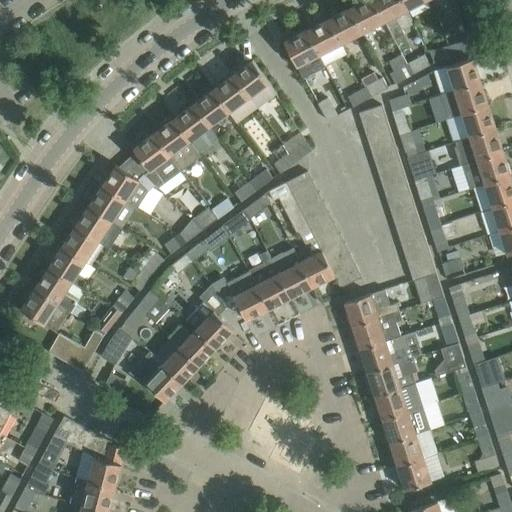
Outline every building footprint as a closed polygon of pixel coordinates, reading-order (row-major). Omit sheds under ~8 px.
[(385,18),(375,0),(364,0),(350,7),(363,31),(385,20),(385,18)] [(375,0),(385,18),(385,20),(396,39),(406,34),(395,15),(406,9),(401,0),(375,0)] [(424,0),(401,0),(406,9),(424,0)] [(350,7),(328,18),(335,32),(341,42),(363,31),(350,7)] [(328,18),(306,30),(313,42),(319,53),(341,42),(335,32),(328,18)] [(313,42),(306,30),(284,41),(303,77),(326,65),(319,53),(313,42)] [(468,39),(462,40),(460,35),(453,37),(459,54),(472,50),(468,39)] [(446,39),(448,45),(430,51),(433,62),(459,54),(453,37),(446,39)] [(389,61),(394,70),(390,73),(395,83),(413,73),(408,63),(402,53),(389,61)] [(413,73),(430,64),(424,54),(408,63),(413,73)] [(473,57),(448,66),(449,68),(439,71),(446,93),(481,82),(473,57)] [(269,81),(253,60),(232,74),(249,96),(269,81)] [(249,96),(232,74),(213,89),(229,111),(249,96)] [(370,97),(388,87),(382,77),(365,86),(370,97)] [(481,82),(446,93),(442,95),(445,106),(459,101),(463,113),(489,105),(481,82)] [(370,97),(365,86),(347,96),(354,106),(370,97)] [(229,111),(213,89),(193,104),(209,126),(218,138),(227,132),(218,119),(229,111)] [(392,111),(411,105),(408,93),(389,99),(392,111)] [(328,97),(318,102),(328,120),(337,115),(328,97)] [(209,126),(193,104),(174,118),(190,140),(209,126)] [(386,115),(383,104),(359,112),(363,123),(386,115)] [(489,105),(463,113),(446,119),(453,142),(456,141),(456,142),(496,129),(489,105)] [(400,134),(411,131),(405,111),(394,114),(400,134)] [(366,134),(390,127),(386,115),(363,123),(366,134)] [(190,140),(174,118),(154,133),(181,170),(201,156),(190,140)] [(370,145),(393,138),(390,127),(366,134),(370,145)] [(457,146),(454,146),(460,165),(463,164),(464,165),(478,160),(504,152),(496,129),(456,142),(457,146)] [(411,131),(400,134),(405,153),(417,149),(411,131)] [(154,133),(133,148),(136,151),(128,159),(144,174),(159,187),(181,170),(154,133)] [(373,156),(397,148),(393,138),(370,145),(373,156)] [(296,160),(303,156),(312,149),(305,140),(290,152),(296,160)] [(377,168),(401,160),(397,148),(373,156),(377,168)] [(288,153),(277,160),(273,163),(280,172),(296,160),(290,152),(288,153)] [(478,160),(464,165),(467,176),(482,171),(486,185),(511,176),(504,152),(478,160)] [(415,181),(426,177),(420,158),(409,162),(415,181)] [(144,174),(128,159),(120,166),(116,164),(103,183),(126,199),(137,207),(149,190),(139,179),(138,178),(144,174)] [(258,165),(253,159),(242,167),(251,180),(250,180),(257,190),(273,178),(262,162),(258,165)] [(381,179),(404,171),(401,160),(377,168),(381,179)] [(313,181),(308,171),(287,181),(292,192),(313,181)] [(384,190),(408,183),(404,171),(381,179),(384,190)] [(511,202),(511,177),(511,176),(486,185),(494,208),(511,202)] [(422,205),(434,201),(426,177),(415,181),(422,205)] [(257,190),(250,180),(234,192),(241,201),(257,190)] [(269,190),(274,201),(279,198),(301,243),(293,247),(313,285),(334,275),(336,274),(331,265),(326,254),(324,250),(322,251),(319,245),(314,234),(308,223),(303,213),(298,202),(292,192),(287,181),(269,190)] [(298,202),(318,192),(313,181),(292,192),(298,202)] [(113,220),(126,199),(103,183),(90,204),(113,220)] [(388,201),(411,194),(408,183),(384,190),(388,201)] [(303,213),(324,202),(318,192),(298,202),(303,213)] [(392,213),(415,205),(411,194),(388,201),(392,213)] [(210,209),(218,219),(235,207),(227,197),(210,209)] [(243,209),(251,219),(267,207),(260,197),(243,209)] [(430,229),(441,225),(434,201),(422,205),(430,229)] [(303,213),(308,223),(329,213),(324,202),(303,213)] [(511,202),(494,208),(501,231),(511,227),(511,202)] [(90,204),(76,225),(99,241),(109,248),(122,227),(112,221),(113,220),(90,204)] [(395,224),(419,216),(415,205),(392,213),(395,224)] [(195,221),(202,231),(218,219),(210,209),(195,221)] [(251,219),(243,209),(229,219),(236,229),(251,219)] [(308,223),(314,234),(335,223),(329,213),(308,223)] [(399,235),(422,227),(419,216),(395,224),(399,235)] [(179,233),(186,243),(202,231),(195,221),(179,233)] [(437,252),(458,245),(451,222),(441,225),(430,229),(437,252)] [(314,234),(319,245),(340,234),(335,223),(314,234)] [(109,248),(99,241),(76,225),(62,246),(85,262),(98,243),(108,249),(109,248)] [(402,246),(426,239),(422,227),(399,235),(402,246)] [(511,227),(501,231),(508,253),(511,252),(511,227)] [(186,243),(179,233),(164,244),(171,254),(186,243)] [(324,250),(326,254),(345,244),(340,234),(319,245),(322,251),(324,250)] [(406,257),(429,250),(426,239),(402,246),(406,257)] [(188,250),(195,260),(205,252),(209,249),(201,240),(188,250)] [(331,265),(351,255),(345,244),(326,254),(331,265)] [(72,282),(85,262),(62,246),(49,266),(72,282)] [(293,247),(271,258),(275,265),(291,297),(313,285),(293,247)] [(143,269),(153,275),(167,259),(152,248),(136,268),(141,272),(143,269)] [(170,265),(178,274),(195,260),(188,250),(170,265)] [(263,262),(248,270),(256,284),(268,308),(291,297),(275,265),(271,258),(267,250),(259,254),(263,262)] [(410,269),(433,261),(429,250),(406,257),(410,269)] [(351,255),(331,265),(336,274),(334,275),(335,277),(356,266),(351,255)] [(445,274),(464,268),(460,257),(442,262),(445,274)] [(437,272),(433,261),(410,269),(413,280),(425,276),(437,272)] [(136,268),(131,264),(122,277),(140,291),(153,275),(143,269),(141,272),(136,268)] [(72,282),(49,266),(35,287),(69,310),(72,312),(79,302),(65,293),(72,282)] [(335,277),(340,287),(362,276),(356,266),(335,277)] [(228,284),(233,292),(237,301),(246,319),(268,308),(256,284),(248,270),(248,271),(227,281),(228,284)] [(433,299),(444,296),(437,272),(425,276),(433,299)] [(35,287),(21,308),(56,331),(67,314),(69,310),(35,287)] [(385,288),(371,293),(345,301),(353,326),(359,324),(379,317),(399,310),(397,302),(390,304),(385,288)] [(121,314),(122,313),(135,297),(125,290),(111,307),(121,314)] [(138,305),(146,313),(159,298),(149,291),(138,305)] [(458,316),(469,313),(464,295),(453,299),(458,316)] [(440,323),(452,319),(444,296),(433,299),(440,323)] [(205,319),(197,327),(217,346),(234,329),(228,323),(219,315),(214,310),(204,300),(195,309),(205,319)] [(121,326),(129,334),(146,313),(138,305),(121,326)] [(121,314),(111,307),(97,326),(106,332),(121,314)] [(367,348),(382,342),(400,336),(396,323),(402,321),(399,310),(379,317),(359,324),(353,326),(360,350),(367,348)] [(469,313),(458,316),(465,336),(476,332),(469,313)] [(448,346),(459,342),(452,319),(440,323),(448,346)] [(111,339),(101,356),(115,364),(131,336),(129,334),(121,326),(111,339)] [(190,335),(181,326),(171,337),(200,364),(217,346),(197,327),(190,335)] [(85,347),(94,352),(104,334),(94,329),(85,347)] [(59,332),(58,334),(48,351),(60,358),(71,339),(59,332)] [(504,353),(498,335),(478,342),(468,345),(474,364),(484,360),(504,353)] [(408,360),(400,336),(382,342),(367,348),(360,350),(368,373),(394,364),(408,360)] [(200,364),(171,337),(170,338),(179,346),(163,363),(166,365),(173,372),(183,382),(200,364)] [(60,358),(72,364),(82,345),(71,339),(60,358)] [(455,370),(467,366),(459,342),(448,346),(455,370)] [(94,352),(85,347),(82,345),(72,364),(83,371),(94,352)] [(150,352),(130,373),(145,381),(165,400),(183,382),(173,372),(166,365),(163,363),(162,363),(150,352)] [(371,385),(375,395),(414,382),(416,382),(413,372),(418,370),(414,357),(408,360),(394,364),(368,373),(364,374),(368,386),(371,385)] [(481,387),(492,383),(484,360),(474,364),(481,387)] [(457,375),(448,378),(453,396),(462,393),(474,389),(467,366),(455,370),(457,375)] [(375,395),(371,397),(375,409),(379,407),(383,419),(409,410),(422,406),(414,382),(375,395)] [(489,409),(500,406),(492,383),(481,387),(489,409)] [(470,415),(481,412),(474,389),(462,393),(470,415)] [(0,432),(11,411),(0,405),(0,432)] [(409,410),(383,419),(390,441),(416,432),(429,428),(422,406),(409,410)] [(496,433),(508,430),(500,406),(489,409),(496,433)] [(478,439),(489,436),(481,412),(470,415),(478,439)] [(77,422),(64,415),(53,435),(63,440),(66,441),(77,422)] [(77,447),(87,429),(88,428),(77,422),(66,441),(77,447)] [(38,449),(47,431),(36,425),(28,440),(27,443),(38,449)] [(88,428),(87,429),(77,447),(89,453),(99,434),(88,428)] [(511,453),(511,443),(508,430),(496,433),(504,457),(511,453)] [(390,442),(385,444),(388,456),(394,454),(397,465),(404,463),(424,457),(416,432),(390,441),(390,442)] [(110,444),(112,441),(99,434),(89,453),(94,456),(102,458),(106,452),(110,444)] [(489,436),(478,439),(484,458),(495,455),(489,436)] [(27,443),(25,447),(17,460),(28,466),(38,449),(27,443)] [(110,444),(106,452),(102,458),(94,456),(88,480),(115,488),(121,463),(125,448),(110,444)] [(45,451),(39,461),(54,469),(59,458),(45,451)] [(404,463),(397,465),(405,489),(412,487),(424,483),(432,481),(424,457),(404,463)] [(39,461),(26,486),(35,491),(45,493),(50,484),(46,482),(54,469),(39,461)] [(2,490),(12,496),(21,479),(11,473),(2,490)] [(81,504),(108,511),(115,488),(88,480),(76,477),(70,502),(81,504)] [(505,485),(485,491),(489,503),(498,500),(499,506),(511,502),(505,485)] [(35,491),(26,486),(15,505),(25,511),(35,491)] [(2,490),(1,489),(0,490),(0,511),(1,511),(3,511),(12,496),(2,490)] [(430,502),(411,509),(412,511),(440,511),(437,500),(430,502)] [(501,511),(511,511),(511,506),(511,502),(499,506),(501,511)]
